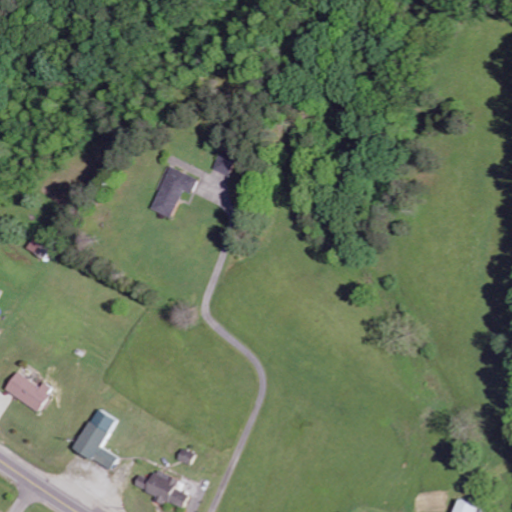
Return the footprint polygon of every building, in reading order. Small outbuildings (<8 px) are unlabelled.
[(230,175),(238,156),(223,150),(215,169),(230,175)] [(171,218),(183,190),(192,194),(198,179),(170,167),(151,210),(171,218)] [(41,412),(56,388),(47,382),(44,387),(20,371),(8,390),(41,412)] [(112,470),(119,456),(102,447),(117,419),(98,409),(76,451),(112,470)] [(190,493),(177,489),(180,480),(155,471),(152,479),(140,475),(136,487),(160,496),(159,500),(184,509),(190,493)] [(452,511),(478,511),(479,509),(457,500),(452,511)]
